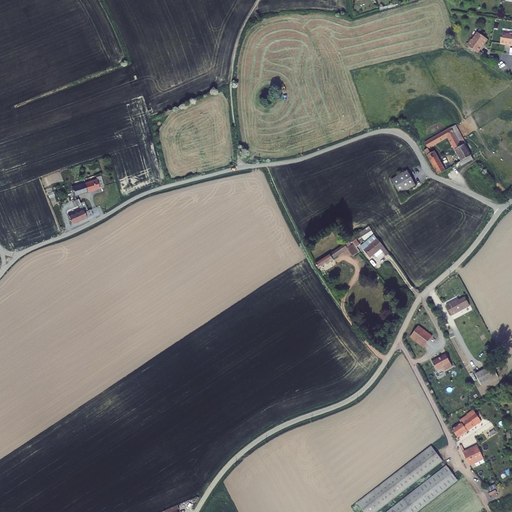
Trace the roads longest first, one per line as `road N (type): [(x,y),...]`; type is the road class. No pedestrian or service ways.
road 1 (unclassified): [(19,255),(149,191),(303,158),(384,130),(408,139),(429,173),(501,209)]
road 2 (unclassified): [(196,511),(252,444),(356,396),(386,361),(421,296),(501,209)]
